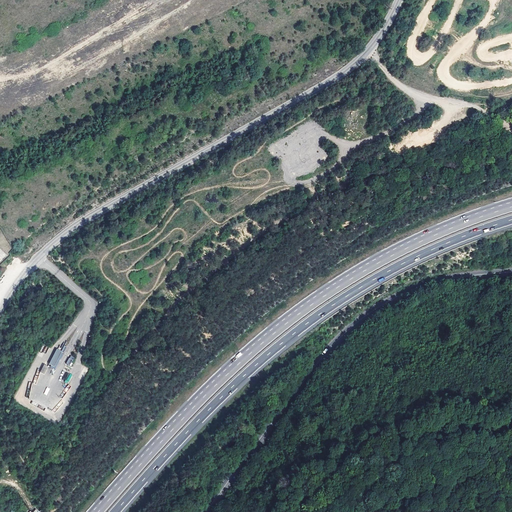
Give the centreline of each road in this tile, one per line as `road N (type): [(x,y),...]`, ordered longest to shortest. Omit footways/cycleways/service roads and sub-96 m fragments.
road 1 (motorway): [(511,206),(390,254),(283,321),(190,406),(94,511)]
road 2 (unclassified): [(0,309),(38,257),(72,229),(335,79),(375,42),(398,0)]
road 3 (motorway): [(114,511),(201,417),(310,320),(406,261),(511,220)]
road 4 (tertiary): [(511,273),(437,282),(357,325),(209,511)]
